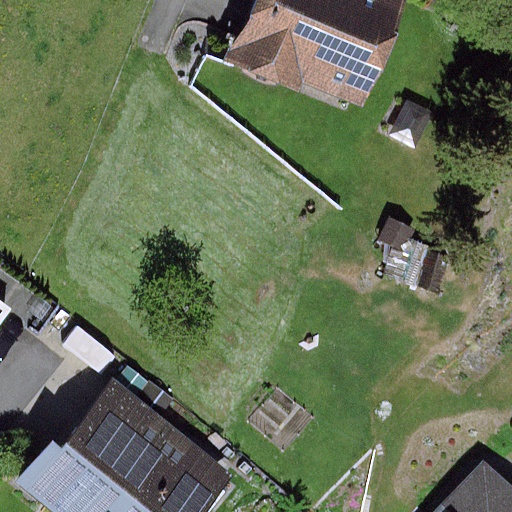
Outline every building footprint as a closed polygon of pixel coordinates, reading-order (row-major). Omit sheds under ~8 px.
[(348,107),(390,2),(385,0),(233,0),(209,64),(285,93),(288,84),(348,107)] [(408,232),(381,220),(371,242),(386,248),(380,276),(434,300),(452,260),(405,239),(408,232)] [(0,328),(13,311),(0,301),(0,328)] [(174,400),(128,363),(60,449),(51,442),(18,484),(52,511),(210,511),(236,479),(160,419),(174,400)] [(511,511),(511,501),(470,461),(420,511),(511,511)]
